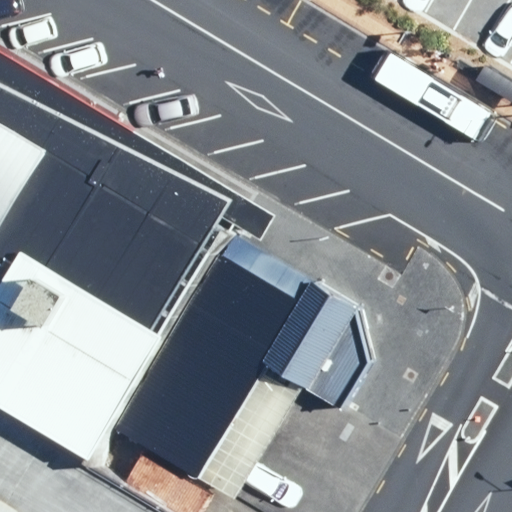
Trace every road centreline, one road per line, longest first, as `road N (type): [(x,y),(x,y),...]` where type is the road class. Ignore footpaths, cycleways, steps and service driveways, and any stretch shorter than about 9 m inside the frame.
road 1 (residential): [(139,0),(511,215)]
road 2 (residential): [(437,511),(511,378)]
